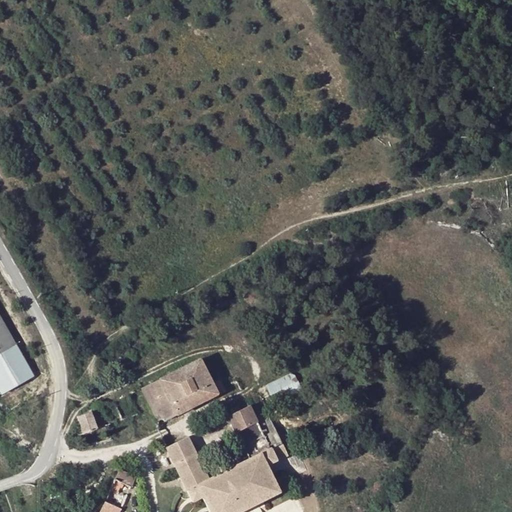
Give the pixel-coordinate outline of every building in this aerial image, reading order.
[(0,392),(33,374),(0,315),(0,392)] [(209,377),(200,359),(198,360),(207,378),(209,377)] [(216,396),(207,378),(198,360),(172,373),(190,410),(216,396)] [(297,372),(268,385),(275,400),(304,387),(297,372)] [(190,410),(172,373),(141,389),(151,411),(157,421),(163,418),(166,422),(190,410)] [(209,377),(207,378),(216,396),(219,395),(209,377)] [(257,424),(249,407),(228,417),(237,434),(257,424)] [(82,435),(97,430),(91,410),(76,416),(82,435)] [(233,492),(223,473),(208,481),(187,438),(165,449),(192,503),(202,498),(208,511),(244,511),(246,511),(244,506),(236,491),(233,492)] [(249,460),(223,473),(233,492),(236,491),(244,506),(246,511),(280,494),(266,467),(287,456),(281,445),(271,450),(270,449),(249,460)] [(135,483),(137,476),(121,473),(119,480),(135,483)] [(103,511),(122,511),(124,508),(109,501),(103,511)]
